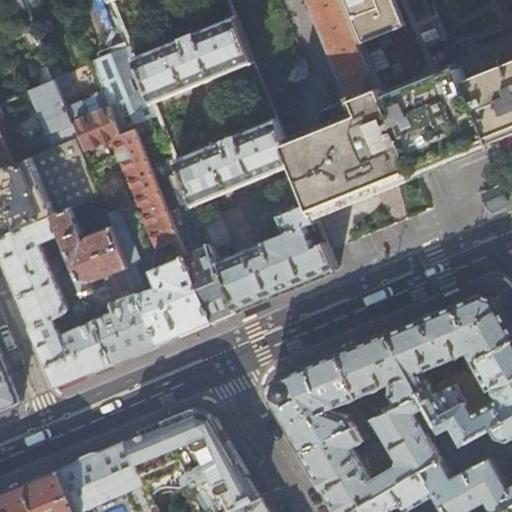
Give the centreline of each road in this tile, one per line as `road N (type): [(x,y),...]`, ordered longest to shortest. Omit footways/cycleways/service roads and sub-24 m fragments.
road 1 (secondary): [(224,365),(511,247)]
road 2 (secondary): [(62,436),(224,365)]
road 3 (residential): [(309,511),(224,365)]
road 4 (residential): [(62,436),(0,293)]
